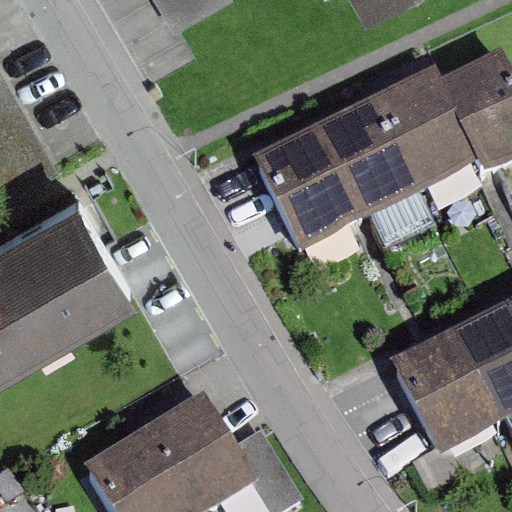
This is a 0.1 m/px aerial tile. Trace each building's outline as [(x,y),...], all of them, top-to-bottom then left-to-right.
[(231,0),(156,0),(176,32),(231,0)] [(389,0),(350,0),(359,16),(389,0)] [(436,81),(253,170),(301,266),(474,182),(481,197),(511,182),(511,80),(504,64),(443,95),(436,81)] [(0,65),(0,200),(3,205),(61,170),(0,65)] [(81,193),(0,238),(0,374),(139,295),(81,193)] [(511,314),(389,375),(437,471),(511,434),(511,314)] [(206,404),(146,441),(189,511),(233,511),(257,498),(262,495),(236,453),(206,404)] [(106,511),(189,511),(146,441),(86,478),(106,511)]
